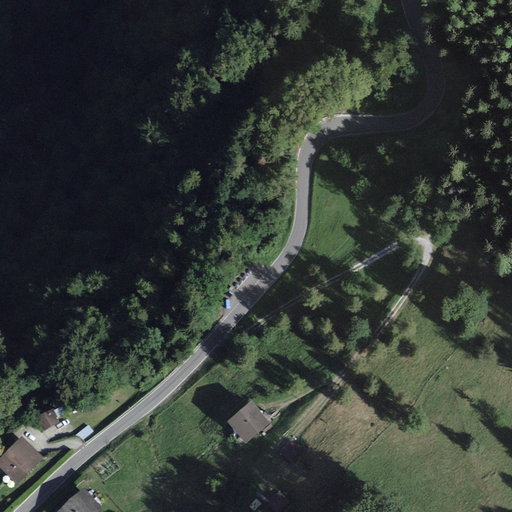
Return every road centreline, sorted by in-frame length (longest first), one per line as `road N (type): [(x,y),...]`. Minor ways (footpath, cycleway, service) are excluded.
road 1 (tertiary): [(23,511),(164,391),(281,263),(297,237),(305,158),(319,135),(407,120),(427,108),(435,79),(410,0)]
road 2 (track): [(301,425),(416,284),(427,261),(423,246),(399,246),(236,340),(215,338)]
